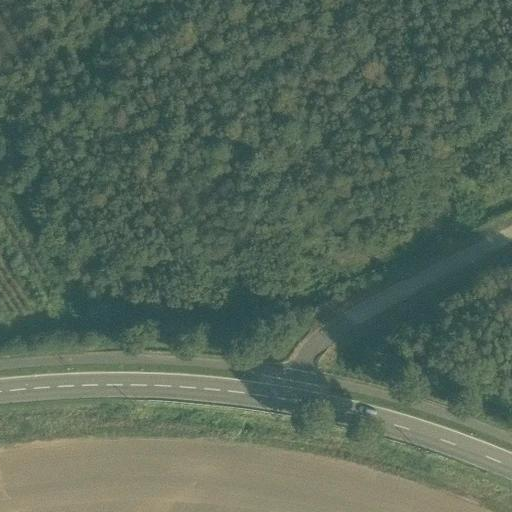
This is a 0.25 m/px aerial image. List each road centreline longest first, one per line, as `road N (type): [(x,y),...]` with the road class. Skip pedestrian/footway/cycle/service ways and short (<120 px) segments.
road 1 (tertiary): [(0,394),(131,386),(290,402),(435,439),(511,470)]
road 2 (track): [(290,402),(333,327),(511,234)]
